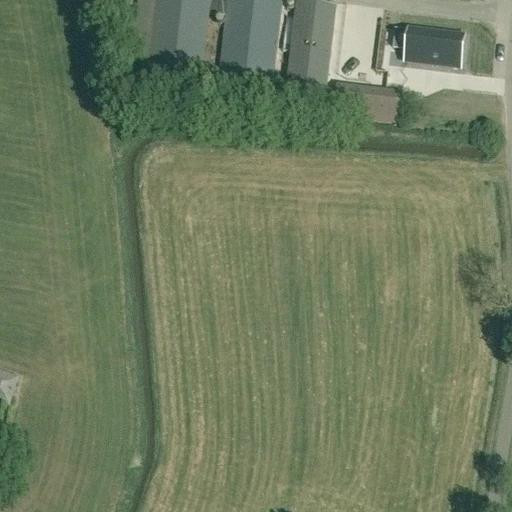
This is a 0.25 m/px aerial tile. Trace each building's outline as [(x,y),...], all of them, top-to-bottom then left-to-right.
[(218,99),(271,105),(283,5),(245,0),(137,0),(127,88),(199,96),(208,17),(228,19),(218,99)] [(285,105),(324,110),(336,10),(297,5),(285,105)] [(400,55),(401,14),(353,13),(353,54),(400,55)] [(409,33),(407,53),(405,64),(460,71),(464,39),(409,32),(409,33)] [(337,86),(333,117),(398,125),(402,94),(337,86)] [(1,371),(0,376),(0,402),(19,408),(28,379),(1,371)]
